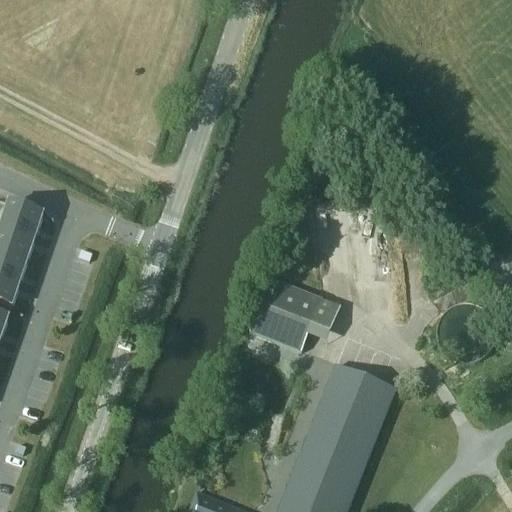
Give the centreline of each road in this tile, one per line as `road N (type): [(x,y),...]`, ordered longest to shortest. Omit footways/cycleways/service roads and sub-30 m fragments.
road 1 (tertiary): [(64,511),(159,247)]
road 2 (tertiary): [(159,247),(245,0)]
road 3 (residential): [(76,213),(0,434)]
road 4 (track): [(182,187),(0,92)]
road 5 (unclassified): [(419,511),(511,427)]
